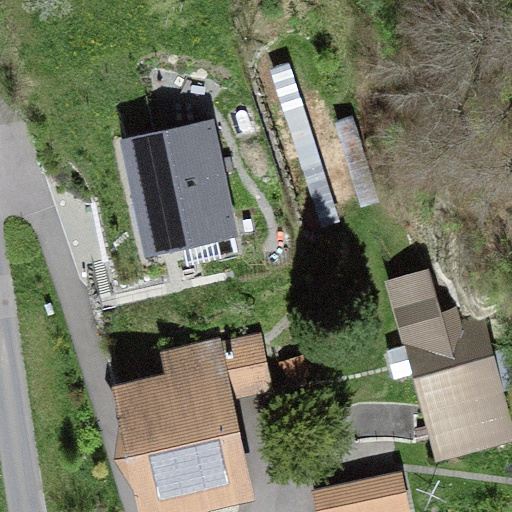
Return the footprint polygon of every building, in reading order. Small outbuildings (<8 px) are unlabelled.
[(187,259),(266,241),(244,144),(165,162),(187,259)] [(416,370),(414,371),(439,457),(511,436),(511,420),(483,319),(445,330),(427,269),(390,280),(416,370)] [(257,340),(160,359),(166,386),(116,396),(140,511),(226,511),(255,506),(234,407),(269,399),(257,340)] [(302,355),(283,362),(289,379),(308,372),(302,355)] [(393,478),(320,496),(323,511),(395,511),(401,511),(393,478)]
